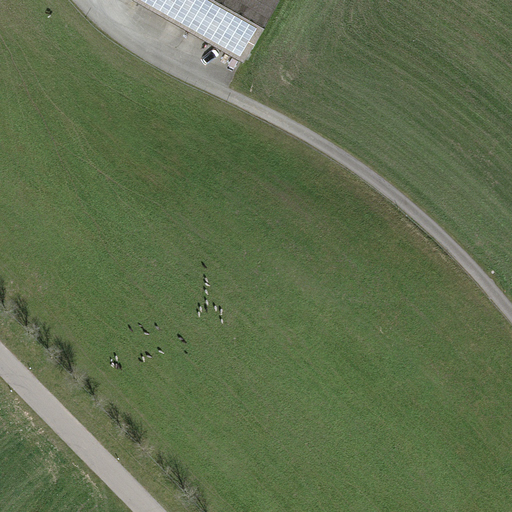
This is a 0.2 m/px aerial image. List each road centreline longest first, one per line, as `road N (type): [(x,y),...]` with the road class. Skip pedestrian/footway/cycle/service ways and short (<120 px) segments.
road 1 (unclassified): [(83,0),(153,55),(353,164),(424,220),(511,313)]
road 2 (unclassified): [(0,358),(150,511)]
